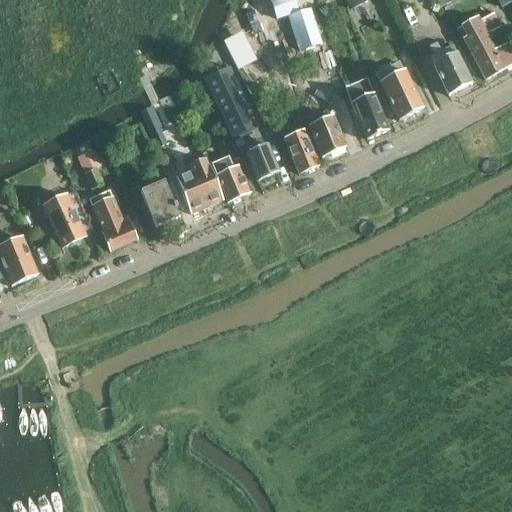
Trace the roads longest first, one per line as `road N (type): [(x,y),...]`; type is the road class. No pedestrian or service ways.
road 1 (residential): [(0,328),(365,171),(511,96)]
road 2 (track): [(76,453),(163,423),(195,421),(256,457),(290,511)]
road 3 (track): [(92,511),(57,380)]
